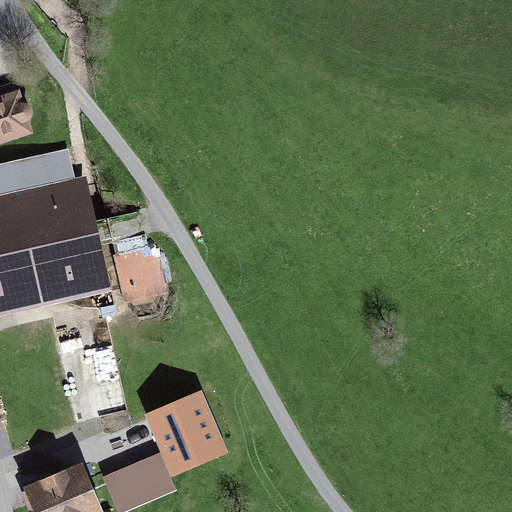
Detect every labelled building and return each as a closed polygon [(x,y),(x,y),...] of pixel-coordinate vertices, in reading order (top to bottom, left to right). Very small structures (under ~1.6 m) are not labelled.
[(26,94),(0,101),(0,147),(39,135),(26,94)] [(88,176),(0,197),(0,315),(115,288),(88,176)] [(161,254),(120,263),(129,307),(170,298),(161,254)] [(221,450),(198,398),(152,417),(175,470),(221,450)] [(108,511),(88,461),(21,488),(30,511),(108,511)] [(144,465),(105,478),(116,511),(128,511),(179,495),(170,468),(147,476),(144,465)]
